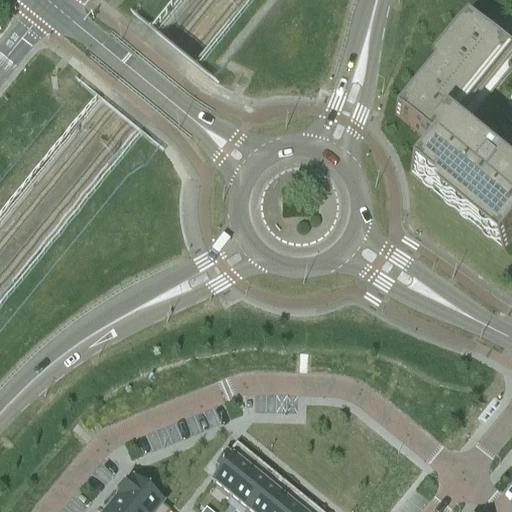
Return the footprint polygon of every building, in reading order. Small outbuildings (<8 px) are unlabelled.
[(511,241),(511,181),(508,178),(511,173),(511,170),(484,148),(479,155),(467,145),(448,129),(509,54),(506,51),(507,49),(500,43),(485,31),(484,33),(480,31),(482,29),(475,23),(474,25),(399,116),(409,124),(408,127),(427,143),(430,145),(431,146),(408,173),(504,251),(511,241)] [(220,475),(211,487),(229,501),(258,465),(235,447),(215,471),(220,475)] [(258,465),(229,501),(241,511),(247,511),(275,479),(258,465)] [(275,479),(247,511),(275,511),(291,493),(275,479)] [(167,511),(130,482),(116,499),(131,511),(167,511)] [(291,493),(275,511),(303,511),(308,506),(291,493)] [(131,511),(116,499),(105,511),(131,511)]
